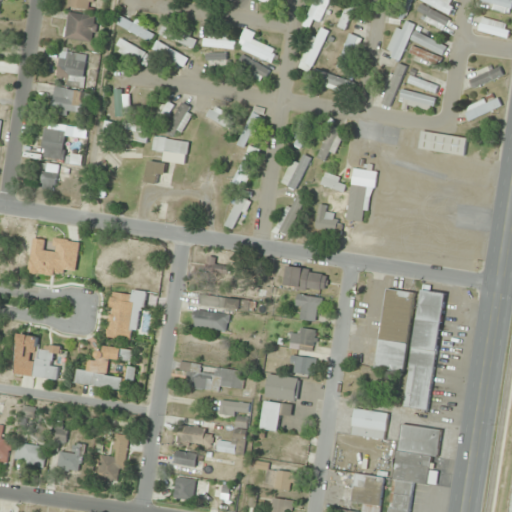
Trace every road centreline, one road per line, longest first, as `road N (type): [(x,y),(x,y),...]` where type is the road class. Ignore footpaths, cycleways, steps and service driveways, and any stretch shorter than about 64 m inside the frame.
road 1 (residential): [(501,286),(0,207)]
road 2 (residential): [(115,77),(451,126),(467,0)]
road 3 (secondary): [(511,208),(466,511)]
road 4 (residential): [(144,511),(185,235)]
road 5 (residential): [(316,511),(357,262)]
road 6 (residential): [(264,249),(297,0)]
road 7 (residential): [(5,208),(37,0)]
road 8 (residential): [(0,288),(75,295),(82,304),(79,324),(63,330),(0,310)]
road 9 (residential): [(294,29),(128,3)]
road 10 (residential): [(137,511),(0,489)]
